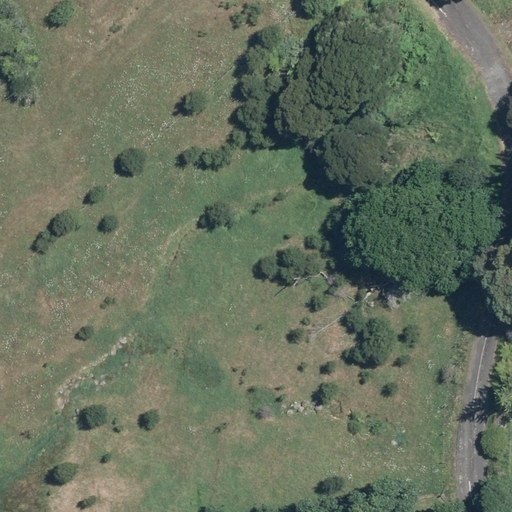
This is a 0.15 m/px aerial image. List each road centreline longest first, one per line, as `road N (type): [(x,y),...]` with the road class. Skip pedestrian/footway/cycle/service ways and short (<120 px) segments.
road 1 (unknown): [(511,232),(468,392),(463,445),(475,511)]
road 2 (unknown): [(429,0),(485,74),(511,166)]
